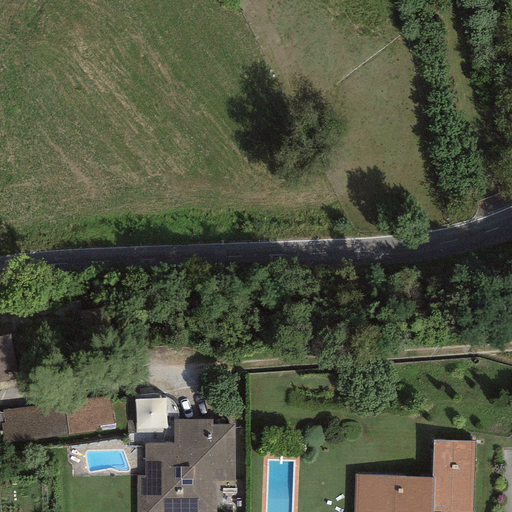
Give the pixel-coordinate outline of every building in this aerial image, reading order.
[(0,382),(18,378),(8,334),(0,336),(0,382)] [(170,427),(169,394),(132,396),(134,428),(170,427)] [(112,424),(108,395),(2,410),(4,423),(0,423),(0,424),(3,444),(95,432),(95,427),(112,424)] [(173,443),(144,444),(144,475),(135,475),(135,511),(214,511),(215,482),(234,482),(234,425),(212,425),(212,420),(173,420),(173,443)] [(136,438),(169,438),(169,429),(136,429),(136,438)] [(472,441),(433,440),(432,476),(355,474),(354,511),(441,511),(441,509),(470,510),(472,441)]
